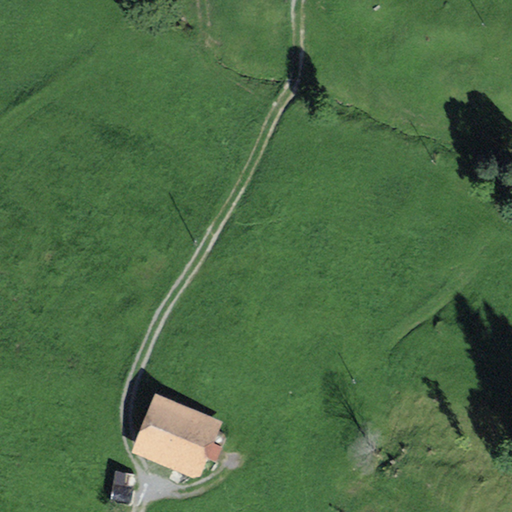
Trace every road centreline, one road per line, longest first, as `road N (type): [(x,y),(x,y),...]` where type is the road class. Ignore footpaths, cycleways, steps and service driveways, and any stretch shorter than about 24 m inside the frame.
road 1 (track): [(297,0),(301,73),(274,115),(239,204),(201,250),(127,390),(137,506)]
road 2 (track): [(135,511),(225,479),(256,429)]
